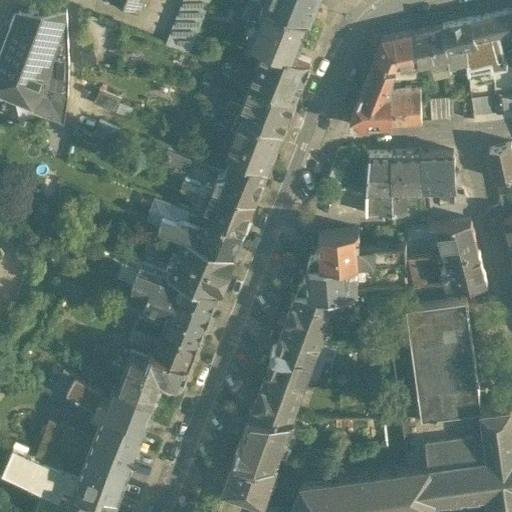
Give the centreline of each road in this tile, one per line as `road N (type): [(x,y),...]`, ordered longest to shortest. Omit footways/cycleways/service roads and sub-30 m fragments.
road 1 (residential): [(409,0),(365,19),(310,121),(172,511)]
road 2 (residential): [(469,133),(511,306)]
